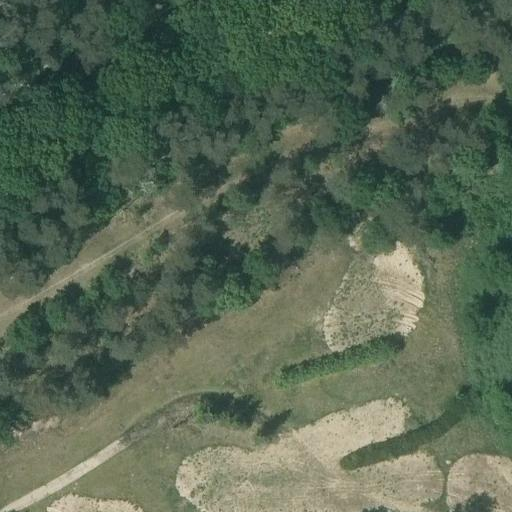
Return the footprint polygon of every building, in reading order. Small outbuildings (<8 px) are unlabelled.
[(473,97),(480,110),(496,102),(490,89),(473,97)] [(427,110),(432,125),(451,119),(446,103),(427,110)] [(304,151),(324,143),(320,132),(300,140),(304,151)] [(151,226),(129,232),(132,246),(154,240),(151,226)] [(415,288),(440,287),(439,263),(415,264),(415,288)] [(289,281),(268,291),(273,302),(294,292),(289,281)] [(452,310),(468,310),(468,291),(452,290),(452,310)] [(22,303),(6,310),(10,319),(26,312),(22,303)] [(235,317),(244,335),(261,327),(252,309),(235,317)] [(205,354),(224,344),(219,334),(200,345),(205,354)] [(475,340),(454,341),(456,366),(476,365),(475,340)] [(306,376),(323,370),(318,356),(301,362),(306,376)] [(159,368),(170,385),(185,376),(174,359),(159,368)] [(350,392),(372,386),(367,369),(345,375),(350,392)] [(126,405),(146,403),(144,387),(124,389),(126,405)] [(408,420),(416,438),(436,429),(428,411),(408,420)] [(87,425),(94,442),(113,435),(106,417),(87,425)] [(472,437),(485,453),(504,438),(491,422),(472,437)] [(388,429),(368,432),(372,452),(392,448),(388,429)] [(429,449),(440,465),(459,454),(449,437),(429,449)] [(168,475),(186,466),(177,447),(159,456),(168,475)] [(267,482),(272,458),(261,455),(255,480),(267,482)] [(392,465),(400,482),(420,473),(411,456),(392,465)] [(10,483),(30,476),(24,459),(4,466),(10,483)] [(126,474),(134,494),(154,486),(146,466),(126,474)]
